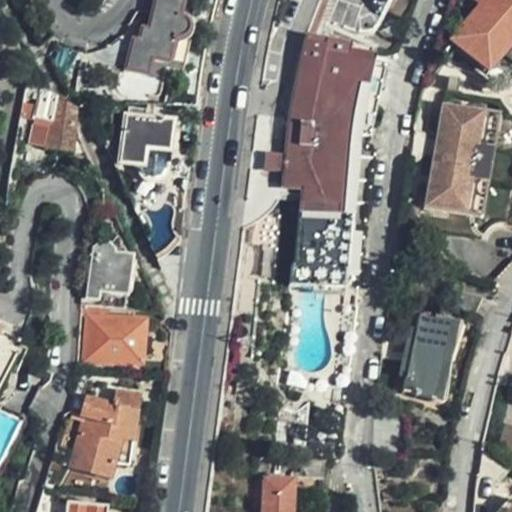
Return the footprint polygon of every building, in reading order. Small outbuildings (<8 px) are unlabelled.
[(184,4),(166,0),(139,0),(133,10),(153,15),(148,34),(142,32),(138,43),(133,42),(126,71),(146,77),(151,61),(169,65),(174,40),(183,38),(186,34),(187,30),(185,25),(183,23),(179,22),(184,4)] [(511,0),(484,0),(480,5),(449,40),(487,71),(511,43),(511,0)] [(138,43),(142,32),(129,29),(123,40),(133,42),(138,43)] [(123,40),(115,38),(110,43),(100,50),(93,51),(90,65),(125,74),(126,71),(133,42),(123,40)] [(260,122),(247,215),(258,216),(265,212),(275,201),(280,190),(303,192),(293,261),(290,263),(287,288),(341,293),(355,146),(370,149),(386,59),(373,59),(305,43),(292,125),(260,122)] [(458,90),(460,75),(449,74),(446,88),(458,90)] [(70,152),(77,108),(41,90),(32,122),(47,126),(43,146),(70,152)] [(426,204),(467,210),(481,116),(441,110),(426,204)] [(481,116),(467,210),(481,213),(495,118),(481,116)] [(165,175),(172,123),(125,118),(118,163),(140,166),(141,174),(145,179),(151,182),(158,182),(165,175)] [(23,142),(43,146),(47,126),(32,122),(29,121),(23,142)] [(174,238),(163,212),(145,218),(155,246),(174,238)] [(247,218),(245,231),(252,232),(254,219),(247,218)] [(85,306),(107,309),(108,304),(109,295),(127,297),(128,297),(132,258),(112,254),(112,251),(110,248),(106,245),(98,245),(94,249),(85,306)] [(485,317),(494,299),(454,287),(447,300),(485,317)] [(109,295),(108,304),(125,306),(127,297),(109,295)] [(329,380),(347,382),(349,366),(357,310),(339,308),(329,380)] [(142,366),(145,339),(147,323),(90,314),(85,360),(142,366)] [(403,391),(433,403),(452,325),(420,320),(403,391)] [(151,339),(145,339),(142,366),(148,367),(151,339)] [(66,394),(62,411),(83,416),(69,466),(109,477),(114,464),(129,466),(139,397),(116,393),(112,406),(66,394)] [(511,420),(497,417),(491,445),(511,448),(511,444),(511,420)] [(274,437),(272,457),(298,461),(301,461),(303,450),(288,448),(289,439),(274,437)] [(491,445),(488,448),(501,460),(511,448),(491,445)] [(301,461),(298,461),(296,478),(318,481),(319,464),(301,461)] [(262,511),(265,479),(255,478),(251,511),(262,511)] [(292,511),(297,481),(265,479),(262,511),(292,511)] [(319,511),(322,484),(297,481),(292,511),(319,511)] [(107,511),(108,507),(58,502),(57,511),(107,511)] [(511,511),(511,503),(502,511),(511,511)]
